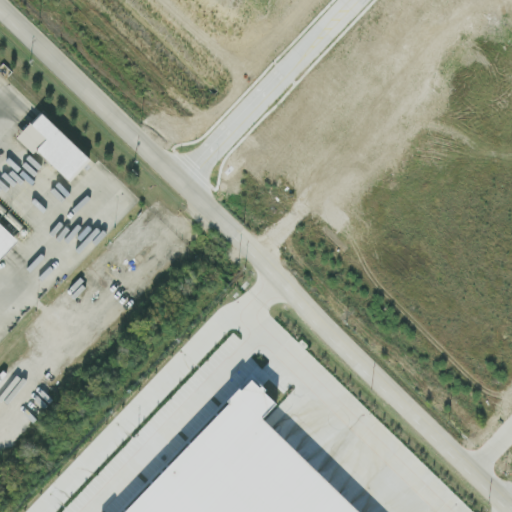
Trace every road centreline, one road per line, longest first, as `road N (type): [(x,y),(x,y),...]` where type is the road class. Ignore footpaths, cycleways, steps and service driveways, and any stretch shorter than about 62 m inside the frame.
road 1 (residential): [(0,6),(511,508)]
road 2 (residential): [(355,0),(184,180)]
